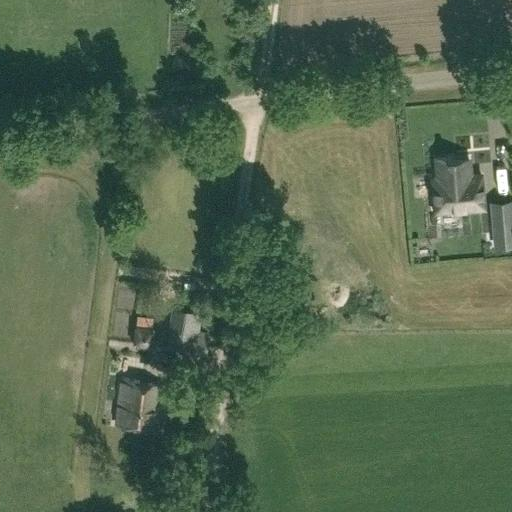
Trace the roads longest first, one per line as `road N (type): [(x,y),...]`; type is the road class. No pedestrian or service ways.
road 1 (unclassified): [(262,101),(206,511)]
road 2 (unclassified): [(0,136),(262,101)]
road 3 (unclassified): [(262,101),(511,77)]
